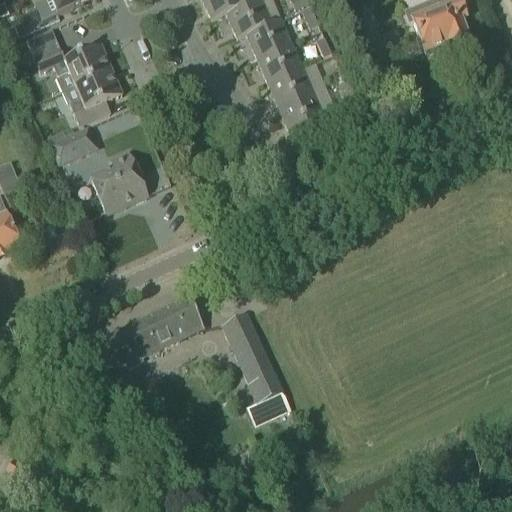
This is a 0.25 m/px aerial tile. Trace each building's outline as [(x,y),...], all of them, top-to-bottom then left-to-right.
[(50,0),(48,1),(34,7),(42,26),(56,19),(73,12),(91,4),(89,0),(50,0)] [(240,0),(199,0),(211,25),(225,18),(245,9),(240,0)] [(303,0),(294,0),(289,3),(296,18),(300,16),(309,12),(303,0)] [(446,0),(449,8),(439,12),(436,5),(425,10),(421,0),(404,7),(410,21),(409,22),(417,38),(424,57),(448,48),(449,52),(468,44),(460,25),(465,23),(458,5),(468,1),(467,0),(446,0)] [(271,28),(260,3),(260,2),(245,9),(225,18),(236,43),(245,39),(271,28)] [(317,29),(309,12),(300,16),(309,34),(317,29)] [(291,49),(280,24),(271,28),(245,39),(256,64),(291,49)] [(18,42),(13,31),(4,35),(9,46),(18,42)] [(332,60),(324,43),(314,47),(322,64),(332,60)] [(302,74),(291,49),(256,64),(267,89),(302,74)] [(99,50),(81,58),(64,65),(59,53),(34,63),(40,77),(53,71),(58,83),(70,78),(75,91),(111,76),(99,50)] [(313,100),(302,74),(267,89),(278,115),(313,100)] [(344,74),(333,79),(337,89),(348,84),(344,74)] [(121,100),(111,76),(75,91),(81,105),(69,110),(79,131),(109,118),(105,107),(121,100)] [(324,125),(316,106),(313,100),(278,115),(289,140),(324,125)] [(356,100),(344,106),(348,113),(359,108),(356,100)] [(365,145),(376,140),(369,123),(358,127),(365,145)] [(87,134),(50,151),(58,170),(95,154),(87,134)] [(127,158),(109,166),(112,173),(90,183),(106,220),(146,202),(127,158)] [(9,165),(0,168),(0,191),(4,201),(20,195),(9,165)] [(0,261),(20,254),(12,235),(6,221),(5,219),(0,207),(0,261)] [(203,332),(196,320),(188,302),(88,351),(102,378),(123,368),(125,371),(203,332)] [(271,379),(252,338),(243,320),(220,331),(248,390),(271,379)] [(283,399),(269,401),(273,423),(287,421),(283,399)] [(4,477),(28,493),(36,481),(12,465),(4,477)]
